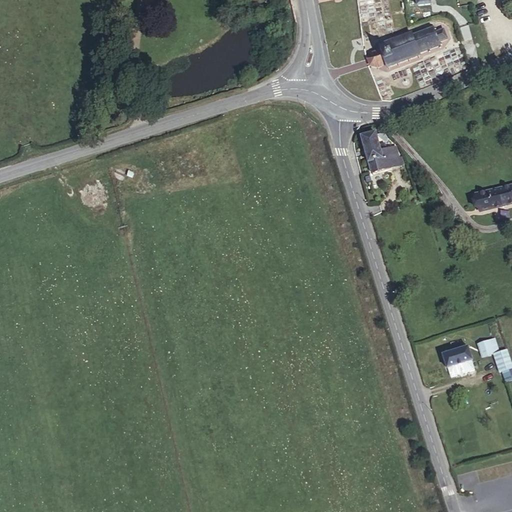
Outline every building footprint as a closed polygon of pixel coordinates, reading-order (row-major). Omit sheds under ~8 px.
[(468,0),(419,0),(421,12),(435,11),(437,4),(468,0)] [(374,59),(378,69),(380,71),(383,72),(391,70),(392,74),(430,63),(431,58),(445,55),(444,52),(453,50),(450,39),(442,41),(439,38),(426,42),(424,39),(385,50),(385,54),(377,56),(374,59)] [(383,160),(382,155),(378,140),(364,144),(373,181),(394,175),(390,159),(383,160)] [(398,156),(390,159),(394,175),(407,172),(405,167),(402,167),(398,156)] [(511,212),(511,195),(484,203),(487,219),(511,212)] [(490,368),(500,366),(506,364),(505,362),(502,352),(486,357),(490,368)] [(479,371),(490,368),(486,357),(477,359),(479,371)] [(479,371),(477,359),(452,366),(456,377),(479,371)] [(511,381),(511,360),(505,362),(506,364),(500,366),(504,381),(508,379),(510,382),(511,381)] [(481,380),(479,371),(456,377),(458,385),(481,380)]
